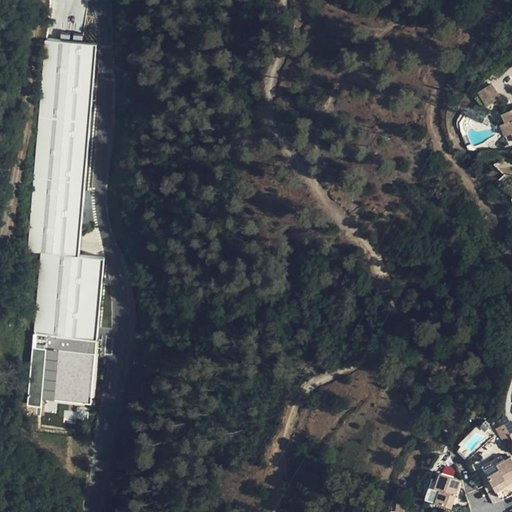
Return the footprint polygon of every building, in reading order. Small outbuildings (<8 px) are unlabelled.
[(62,116),(64,77),(45,76),(43,115),(62,116)] [(91,78),(64,77),(62,116),(62,125),(61,160),(57,265),(85,266),(91,78)] [(487,104),(500,96),(491,84),(479,92),(487,104)] [(508,123),(511,133),(511,132),(511,109),(502,113),(506,123),(508,123)] [(508,123),(506,123),(500,126),(504,136),(511,133),(508,123)] [(61,160),(62,125),(47,124),(46,159),(61,160)] [(498,424),(508,442),(511,439),(511,430),(506,420),(498,424)] [(511,477),(511,458),(511,456),(504,460),(501,455),(482,466),(496,491),(508,484),(507,481),(511,477)] [(452,500),(457,487),(454,486),(457,478),(460,479),(462,472),(441,464),(438,471),(434,469),(426,490),(452,500)]
